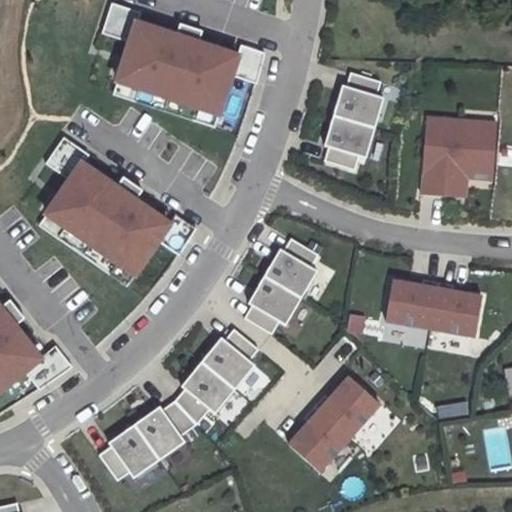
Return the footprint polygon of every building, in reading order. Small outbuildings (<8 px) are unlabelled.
[(129,44),(116,83),(218,116),(230,77),(256,85),(264,54),(239,46),(236,58),(196,45),(200,33),(178,26),(174,38),(135,26),(139,14),(110,5),(100,35),(129,44)] [(374,129),(383,99),(376,97),(380,83),(350,74),(345,88),(341,87),(332,117),(374,129)] [(111,96),(214,129),(218,116),(116,83),(115,83),(111,96)] [(374,129),(332,117),(323,147),(327,149),(323,163),(354,172),(358,158),(365,160),(374,129)] [(466,179),(492,181),(496,133),(462,130),(463,122),(426,119),(420,195),(453,198),(454,178),(466,179)] [(70,182),(46,216),(134,277),(157,243),(178,257),(195,231),(175,216),(168,226),(134,203),(141,192),(122,179),(115,190),(81,166),(88,157),(63,139),(45,165),(70,182)] [(453,198),(464,199),(466,179),(454,178),(453,198)] [(134,277),(46,216),(38,227),(126,288),(134,277)] [(279,251),(263,278),(301,300),(316,273),(310,269),(317,256),(290,240),(283,253),(279,251)] [(285,327),(301,300),(263,278),(247,305),(251,307),(243,320),(270,337),(278,324),(285,327)] [(409,279),(407,285),(421,288),(422,281),(409,279)] [(429,330),(438,284),(422,281),(421,288),(407,285),(391,283),(385,322),(429,330)] [(453,286),(438,284),(429,330),(474,338),(481,298),(465,295),(451,293),(453,286)] [(453,286),(451,293),(465,295),(466,289),(453,286)] [(0,392),(24,373),(39,392),(71,369),(55,348),(39,360),(13,328),(24,320),(9,302),(0,309),(0,392)] [(258,351),(233,331),(224,343),(221,340),(201,364),(234,391),(254,367),(248,362),(258,351)] [(214,416),(234,391),(201,364),(181,389),(184,391),(174,403),(196,426),(208,411),(214,416)] [(314,408),(348,439),(378,405),(348,378),(338,390),(328,401),(324,397),(314,408)] [(333,386),(324,397),(328,401),(338,390),(333,386)] [(180,438),(196,426),(174,403),(161,412),(159,408),(134,426),(159,462),(184,443),(180,438)] [(348,439),(314,408),(303,420),(308,424),(299,434),(288,446),(318,473),(348,439)] [(299,434),(308,424),(303,420),(294,430),(299,434)] [(159,462),(134,426),(107,445),(110,448),(98,457),(116,482),(128,474),(133,480),(159,462)]
